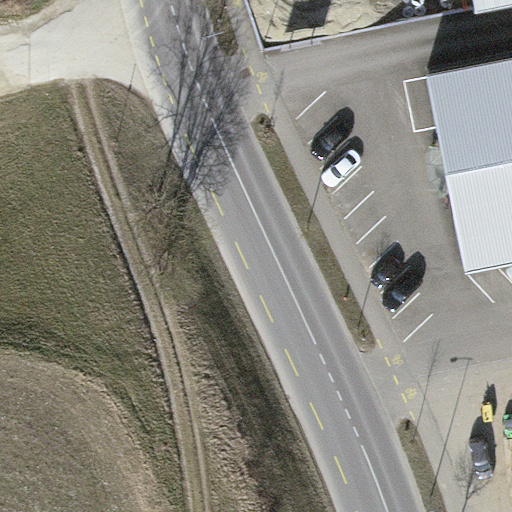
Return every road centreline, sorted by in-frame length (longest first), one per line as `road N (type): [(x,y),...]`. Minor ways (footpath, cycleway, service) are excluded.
road 1 (tertiary): [(172,0),(205,97),(353,412),(384,511)]
road 2 (track): [(70,39),(174,358),(197,511)]
